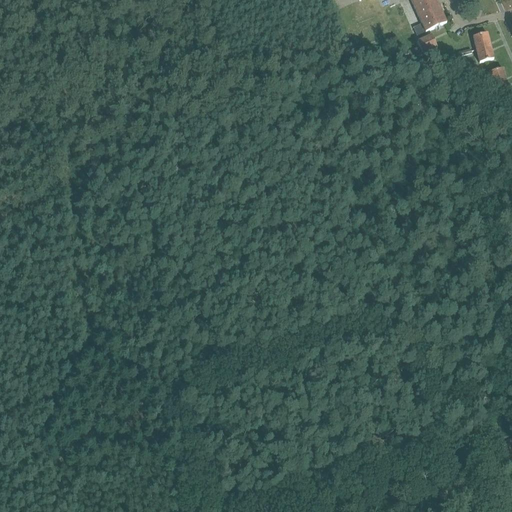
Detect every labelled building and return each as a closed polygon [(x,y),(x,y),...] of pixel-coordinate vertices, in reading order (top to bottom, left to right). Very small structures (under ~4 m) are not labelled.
[(418,38),(429,32),(446,25),(435,0),(409,0),(422,26),(414,29),(418,38)] [(437,49),(429,32),(418,38),(419,41),(416,43),(422,56),(437,49)] [(476,52),(490,48),(487,35),(473,39),(476,52)] [(490,48),(476,52),(480,65),(494,61),(490,48)] [(494,87),(506,84),(503,71),(491,74),(494,87)] [(497,99),(500,99),(509,96),(506,84),(494,87),(497,99)]
